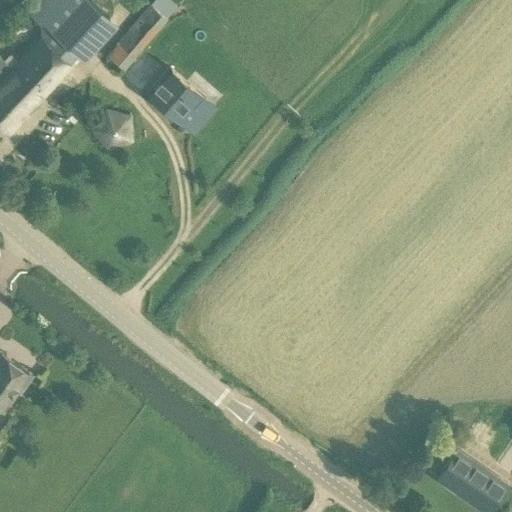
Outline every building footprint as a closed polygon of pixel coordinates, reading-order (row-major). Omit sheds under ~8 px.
[(39,25),(41,36),(69,61),(109,17),(91,0),(33,0),(24,11),(39,25)] [(169,0),(155,0),(151,4),(167,18),(177,7),(169,0)] [(124,69),(168,19),(167,18),(151,4),(108,54),(124,69)] [(69,61),(41,36),(13,66),(0,55),(0,124),(9,132),(72,64),(69,61)] [(185,121),(206,98),(169,66),(150,89),(160,97),(158,100),(185,123),(186,122),(185,121)] [(131,131),(131,128),(130,121),(126,115),(120,112),(115,111),(108,112),(102,115),(98,121),(97,127),(97,133),(101,139),(106,143),(112,145),(120,144),(123,142),(126,140),(130,135),(131,131)] [(0,407),(2,409),(26,373),(0,355),(0,407)] [(489,511),(507,484),(456,450),(438,477),(489,511)]
